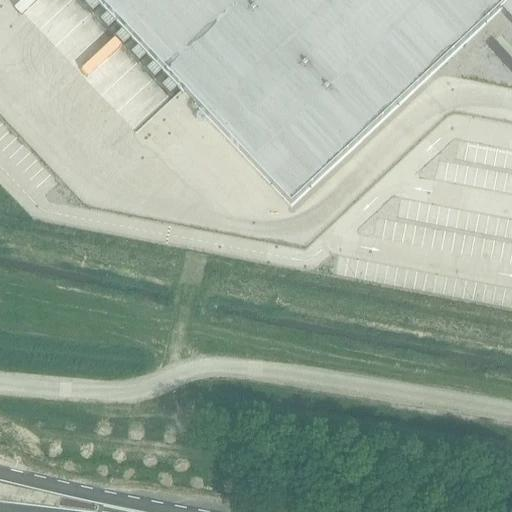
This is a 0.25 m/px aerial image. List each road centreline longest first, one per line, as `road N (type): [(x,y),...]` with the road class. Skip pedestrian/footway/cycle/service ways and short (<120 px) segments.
road 1 (unclassified): [(0,384),(136,393),(223,366),(511,413)]
road 2 (primary): [(148,511),(0,472)]
